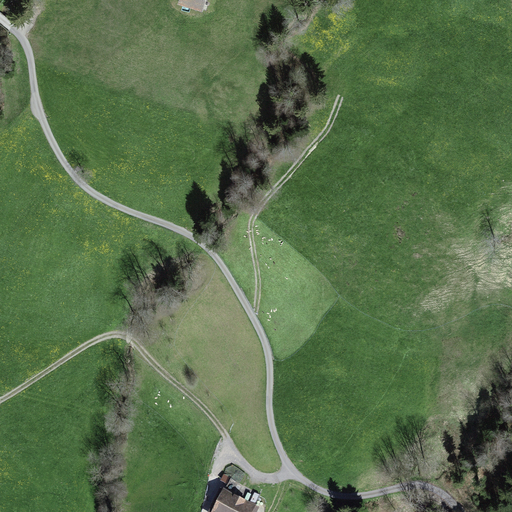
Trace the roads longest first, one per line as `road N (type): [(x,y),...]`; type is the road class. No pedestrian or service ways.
road 1 (unclassified): [(463,511),(420,484),(337,496),(292,470),(271,425),(265,346),(217,257),(188,233),(81,184),(44,124),(25,44),(0,18)]
road 2 (track): [(292,470),(274,480),(254,477),(224,432),(135,341),(104,335),(0,395)]
road 3 (track): [(252,316),(260,274),(249,221),(325,130),(339,95)]
